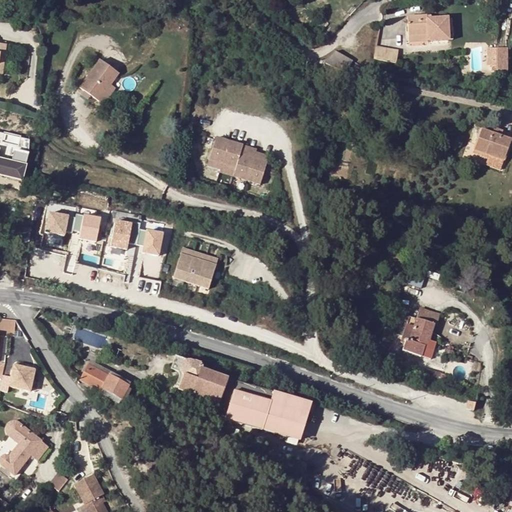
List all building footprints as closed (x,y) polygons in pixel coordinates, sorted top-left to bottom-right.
[(426,43),(447,42),(446,20),(430,20),(430,17),(405,19),(406,37),(426,36),(426,43)] [(491,63),(492,46),(484,45),(483,62),(491,63)] [(505,47),(492,46),(491,63),(490,68),(504,69),(505,47)] [(375,48),(373,60),(394,64),(397,52),(375,48)] [(349,72),(354,65),(337,55),(325,65),(347,77),(349,72)] [(77,88),(96,102),(107,86),(116,74),(98,60),(77,88)] [(107,86),(96,102),(100,105),(112,89),(107,86)] [(472,151),(501,162),(509,142),(479,131),(472,151)] [(242,146),(215,138),(208,160),(221,164),(234,168),(232,177),(246,181),(259,185),(266,163),(253,159),(239,154),(242,146)] [(256,151),(242,146),(239,154),(253,159),(266,163),(268,157),(255,153),(256,151)] [(490,166),(499,169),(501,162),(472,151),(471,154),(491,162),(490,166)] [(22,162),(7,159),(4,177),(18,180),(22,162)] [(221,164),(208,160),(206,165),(219,170),(219,172),(232,177),(234,168),(221,164)] [(74,220),(47,215),(44,234),(63,237),(63,233),(71,235),(71,232),(74,220)] [(74,220),(71,232),(79,234),(78,240),(95,243),(99,221),(74,216),(74,220)] [(127,245),(135,247),(138,232),(139,226),(130,224),(130,227),(114,224),(109,248),(126,251),(127,245)] [(161,236),(138,232),(135,247),(143,248),(141,255),(157,258),(161,236)] [(180,259),(214,266),(215,260),(181,253),(180,259)] [(214,266),(180,259),(175,281),(209,289),(214,266)] [(158,287),(159,280),(142,278),(141,285),(158,287)] [(432,325),(415,319),(408,317),(400,342),(402,342),(403,343),(401,351),(420,357),(425,340),(427,340),(432,325)] [(0,334),(14,334),(14,319),(0,318),(0,334)] [(425,340),(420,357),(424,358),(426,352),(432,353),(434,343),(427,340),(425,340)] [(178,385),(191,390),(189,394),(218,403),(223,387),(226,379),(201,370),(199,366),(174,357),(170,370),(182,374),(178,385)] [(32,370),(11,365),(6,386),(27,391),(32,370)] [(121,401),(128,386),(108,376),(87,365),(79,381),(98,392),(99,390),(121,401)] [(110,373),(108,376),(128,386),(130,383),(110,373)] [(227,408),(224,417),(297,440),(309,405),(235,382),(232,390),(227,408)] [(189,394),(191,390),(178,385),(177,389),(189,394)] [(227,408),(232,390),(223,387),(218,403),(217,404),(227,408)] [(0,464),(1,465),(1,466),(13,476),(29,455),(36,461),(47,448),(15,422),(13,422),(11,422),(10,423),(8,424),(7,425),(6,426),(5,428),(5,430),(5,432),(5,433),(6,435),(7,436),(16,444),(7,456),(5,456),(4,456),(2,456),(1,457),(0,458),(0,464)] [(49,483),(59,491),(67,479),(57,472),(49,483)] [(94,476),(74,486),(83,506),(104,496),(94,476)]
